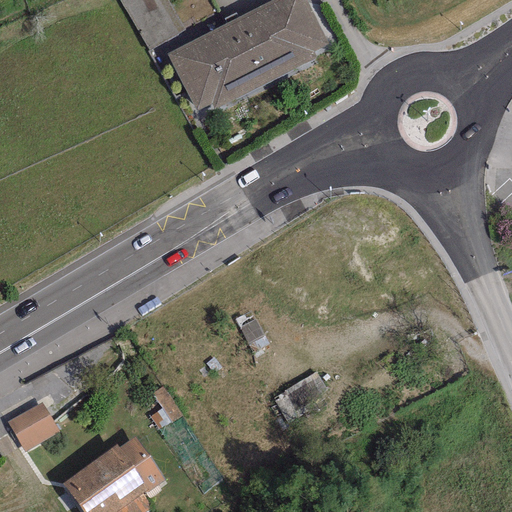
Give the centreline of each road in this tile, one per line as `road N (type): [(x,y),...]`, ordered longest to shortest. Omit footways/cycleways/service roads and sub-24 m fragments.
road 1 (primary): [(0,351),(236,209),(381,133)]
road 2 (residential): [(442,163),(445,188),(511,339)]
road 3 (primary): [(460,90),(424,74),(399,83),(382,105),(381,133)]
